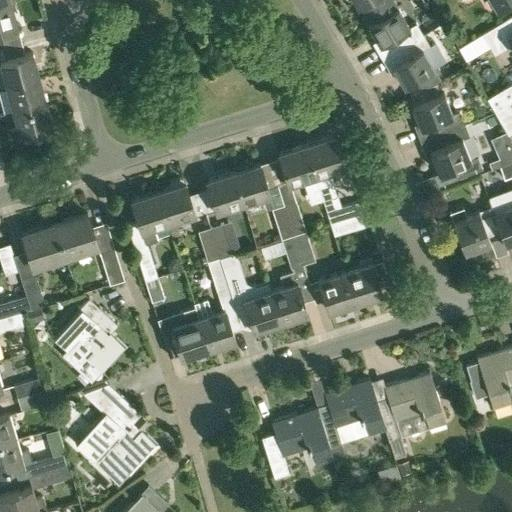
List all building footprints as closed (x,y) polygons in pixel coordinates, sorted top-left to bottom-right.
[(356,0),(359,5),(362,3),(367,12),(369,11),(369,12),(389,0),(356,0)] [(389,0),(369,12),(374,19),(369,22),(378,38),(373,41),(382,56),(423,32),(417,21),(410,25),(398,5),(394,0),(389,0)] [(0,4),(0,46),(3,45),(0,35),(0,32),(18,28),(11,2),(0,4)] [(511,27),(506,17),(483,31),(496,52),(511,42),(511,27)] [(423,32),(382,56),(391,72),(396,68),(406,84),(417,78),(423,89),(440,79),(433,68),(435,67),(423,47),(430,43),(423,32)] [(6,58),(3,45),(0,46),(0,61),(6,86),(39,77),(32,51),(6,58)] [(39,77),(6,86),(13,111),(46,102),(39,77)] [(511,104),(510,101),(511,99),(511,83),(511,82),(488,96),(509,131),(511,129),(511,104)] [(461,110),(454,112),(445,91),(413,104),(420,120),(414,123),(421,139),(465,121),(461,110)] [(46,102),(13,111),(20,137),(53,128),(46,102)] [(465,121),(421,139),(427,156),(433,154),(440,171),(434,173),(439,183),(482,167),(477,155),(471,157),(463,137),(470,134),(465,121)] [(332,134),(305,143),(315,173),(323,198),(337,193),(329,168),(342,164),(332,134)] [(323,198),(315,173),(305,143),(279,152),(288,182),(303,177),(310,202),(323,198)] [(502,162),(511,157),(511,143),(496,150),(499,155),(502,162)] [(511,157),(502,162),(498,163),(504,177),(511,173),(511,157)] [(243,200),(270,192),(260,162),(234,170),(243,200)] [(243,200),(234,170),(206,179),(216,209),(243,200)] [(169,183),(170,186),(159,190),(173,234),(180,232),(176,218),(195,212),(186,181),(185,182),(184,178),(180,177),(171,180),(169,183)] [(173,234),(159,190),(131,198),(141,229),(145,243),(157,239),(153,225),(168,221),(172,234),(173,234)] [(295,199),(284,203),(293,233),(305,229),(295,199)] [(326,209),(330,221),(360,212),(356,200),(341,205),(326,209)] [(272,207),(281,237),(293,233),(284,203),(272,207)] [(502,233),(502,234),(505,243),(511,240),(511,203),(494,210),(502,233)] [(502,233),(494,210),(492,205),(452,219),(464,252),(490,242),(489,238),(502,234),(502,233)] [(360,212),(330,221),(333,233),(363,224),(360,212)] [(98,245),(92,226),(88,213),(55,223),(66,255),(98,245)] [(66,255),(55,223),(23,233),(34,265),(66,255)] [(220,256),(231,252),(222,223),(211,226),(220,256)] [(220,256),(211,226),(198,230),(207,260),(220,256)] [(302,263),(314,259),(305,229),(293,233),(302,263)] [(302,263),(293,233),(281,237),(281,238),(285,250),(290,266),(292,266),(302,263)] [(18,270),(13,254),(9,243),(0,245),(0,255),(6,274),(18,270)] [(136,249),(146,279),(157,275),(148,246),(136,249)] [(124,278),(115,248),(101,253),(110,282),(124,278)] [(236,250),(231,252),(220,256),(229,285),(237,312),(240,320),(249,317),(253,329),(280,321),(270,289),(268,281),(254,285),(245,280),(236,250)] [(216,289),(229,285),(220,256),(207,260),(216,289)] [(345,269),(355,301),(382,292),(372,261),(345,269)] [(355,301),(345,269),(318,278),(328,309),(355,301)] [(283,285),(270,289),(280,321),(306,312),(293,270),(280,274),(283,285)] [(36,274),(21,278),(26,294),(30,307),(45,303),(36,274)] [(157,275),(146,279),(149,289),(160,285),(157,275)] [(0,302),(0,316),(22,309),(30,307),(26,294),(0,302)] [(125,343),(111,329),(117,322),(103,309),(90,296),(80,306),(82,308),(55,336),(67,347),(61,353),(76,368),(88,355),(102,367),(125,343)] [(198,316),(207,348),(235,339),(225,308),(212,312),(207,297),(194,302),(195,306),(198,316)] [(207,348),(198,316),(195,306),(179,311),(182,321),(171,325),(169,320),(158,323),(168,355),(179,352),(180,356),(207,348)] [(41,319),(37,307),(25,310),(28,322),(41,319)] [(22,309),(0,316),(0,330),(17,325),(26,322),(22,309)] [(479,359),(466,363),(476,395),(489,391),(494,406),(510,401),(511,399),(511,342),(477,354),(479,359)] [(388,395),(377,398),(386,427),(385,427),(388,439),(389,439),(394,454),(405,451),(400,435),(429,426),(446,421),(429,369),(384,383),(388,395)] [(17,395),(46,387),(43,375),(14,384),(17,395)] [(317,405),(333,456),(345,453),(341,442),(368,433),(385,427),(386,427),(377,398),(369,375),(324,389),(328,402),(317,405)] [(83,392),(105,412),(77,442),(104,467),(112,460),(129,476),(160,444),(134,419),(141,412),(123,394),(122,395),(108,382),(83,392)] [(46,387),(17,395),(21,409),(50,400),(46,387)] [(67,423),(73,416),(66,410),(72,404),(66,398),(54,411),(67,423)] [(333,456),(317,405),(271,420),(275,431),(262,435),(275,475),(289,471),(283,453),(307,446),(307,447),(311,445),(317,462),(333,456)] [(0,441),(17,436),(10,412),(0,414),(0,441)] [(45,430),(49,454),(62,452),(58,428),(45,430)] [(17,436),(0,441),(0,469),(13,466),(16,478),(68,463),(65,452),(37,460),(36,458),(33,459),(29,448),(21,450),(17,436)] [(28,476),(31,485),(0,494),(0,505),(2,511),(36,511),(47,509),(42,494),(34,496),(32,488),(43,484),(72,475),(68,463),(16,478),(16,480),(28,476)] [(163,511),(161,510),(168,502),(148,484),(121,511),(163,511)]
